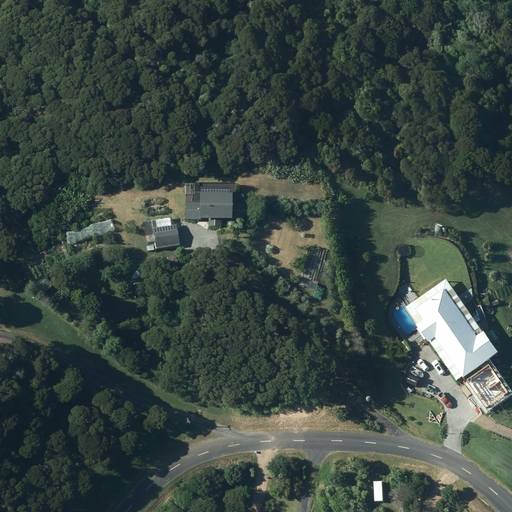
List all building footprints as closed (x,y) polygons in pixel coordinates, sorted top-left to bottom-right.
[(199,201),(186,201),(185,218),(201,218),(201,215),(209,215),(209,224),(221,224),(221,218),(244,218),(245,201),(231,201),(232,190),(201,190),(199,190),(199,201)] [(156,248),(180,244),(177,224),(157,227),(155,219),(143,221),(145,235),(147,235),(148,242),(155,241),(156,248)] [(107,222),(66,234),(69,246),(110,234),(107,222)] [(328,250),(310,246),(300,287),(318,292),(328,250)] [(142,255),(131,256),(136,312),(147,311),(142,255)] [(44,275),(34,284),(43,293),(52,284),(44,275)] [(459,386),(499,360),(448,283),(408,309),(459,386)] [(504,398),(493,382),(486,387),(498,403),(504,398)]
